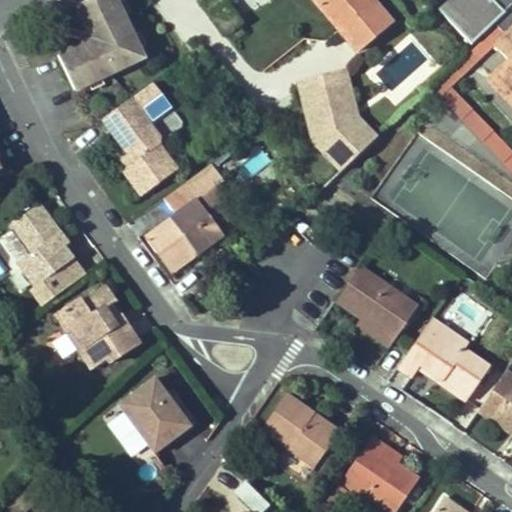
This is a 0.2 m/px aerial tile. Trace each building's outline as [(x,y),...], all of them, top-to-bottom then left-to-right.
[(115,0),(88,0),(76,6),(89,34),(100,38),(96,48),(85,44),(58,56),(74,92),(143,59),(115,0)] [(242,23),(225,0),(201,0),(200,1),(224,36),(242,23)] [(338,0),(314,0),(324,12),(338,0)] [(372,2),(369,0),(338,0),(324,12),(339,30),(372,2)] [(511,0),(450,0),(439,11),(471,45),(494,23),(506,36),(494,46),(507,60),(487,79),(511,106),(511,0)] [(357,51),(390,24),(372,2),(339,30),(357,51)] [(494,23),(471,45),(428,86),(511,173),(511,151),(451,87),(494,46),(506,36),(494,23)] [(100,38),(89,34),(85,44),(96,48),(100,38)] [(376,139),(358,119),(345,69),(339,71),(350,114),(342,116),(344,126),(366,149),(376,139)] [(350,114),(339,71),(298,81),(313,143),(341,172),(366,149),(344,126),(342,116),(350,114)] [(130,99),(103,119),(131,156),(123,162),(127,167),(123,171),(142,197),(177,171),(158,146),(160,138),(130,99)] [(157,118),(167,134),(183,124),(173,109),(157,118)] [(221,178),(211,164),(207,167),(217,181),(221,178)] [(207,167),(163,199),(176,216),(145,238),(171,273),(222,235),(220,233),(230,213),(212,188),(219,183),(217,181),(207,167)] [(63,246),(56,237),(60,235),(39,205),(10,226),(30,255),(18,264),(35,287),(30,290),(42,307),(84,276),(63,246)] [(67,244),(60,235),(56,237),(63,246),(67,244)] [(417,307),(360,266),(335,301),(354,315),(350,321),(389,349),(417,307)] [(106,288),(95,294),(113,322),(117,318),(123,314),(106,288)] [(80,300),(55,317),(66,334),(72,329),(85,349),(78,353),(89,369),(105,359),(109,364),(139,344),(123,320),(117,318),(113,322),(95,294),(82,303),(80,300)] [(431,320),(399,367),(412,377),(418,369),(421,365),(442,380),(440,384),(466,402),(489,368),(463,350),(445,338),(449,333),(431,320)] [(85,349),(72,329),(66,334),(78,353),(85,349)] [(467,344),(449,333),(445,338),(463,350),(467,344)] [(442,380),(421,365),(418,369),(440,384),(442,380)] [(511,374),(507,370),(477,412),(491,422),(495,416),(511,427),(511,374)] [(155,378),(118,405),(154,454),(190,427),(166,394),(155,378)] [(196,423),(172,390),(166,394),(190,427),(196,423)] [(287,395),(261,430),(314,468),(339,433),(287,395)] [(511,427),(495,416),(491,422),(511,435),(511,427)] [(371,438),(327,501),(341,510),(351,495),(364,504),(368,498),(388,511),(396,511),(419,480),(397,465),(380,453),(385,447),(371,438)] [(401,458),(385,447),(380,453),(397,465),(401,458)] [(245,480),(233,490),(250,511),(259,511),(267,506),(245,480)] [(462,511),(443,498),(433,511),(462,511)]
